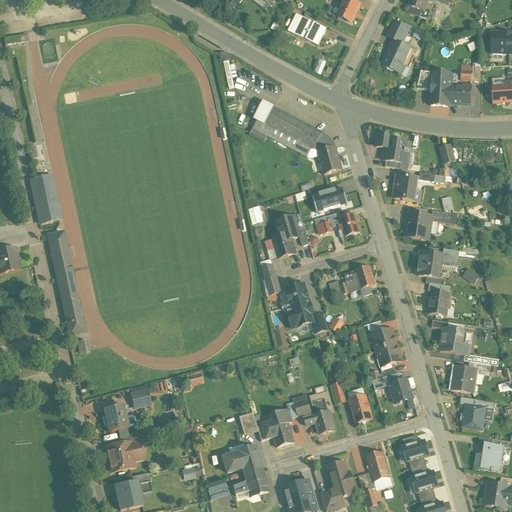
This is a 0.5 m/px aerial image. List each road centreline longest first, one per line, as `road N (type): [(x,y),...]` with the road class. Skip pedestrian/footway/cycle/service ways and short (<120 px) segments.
road 1 (residential): [(65,373),(0,66)]
road 2 (tertiary): [(342,102),(161,0)]
road 3 (residential): [(384,247),(436,421)]
road 4 (tertiary): [(342,102),(410,124),(511,128)]
road 5 (residential): [(278,468),(436,421)]
road 6 (residential): [(342,102),(384,247)]
road 7 (residential): [(97,511),(65,373)]
